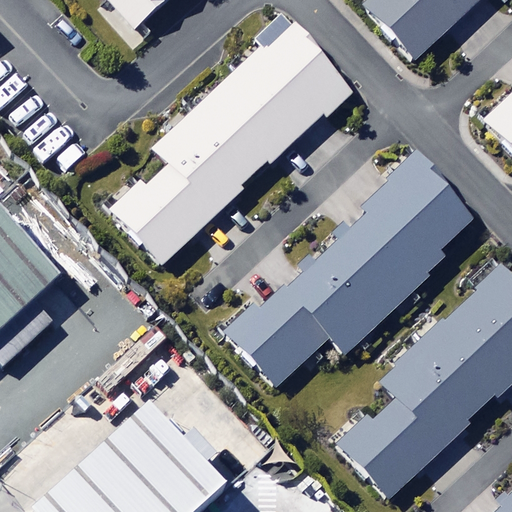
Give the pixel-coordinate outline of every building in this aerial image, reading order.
[(99,0),(129,33),(166,0),(99,0)] [(478,0),(367,0),(357,9),(406,64),(478,0)] [(348,97),(276,19),(252,42),(259,49),(147,154),(162,170),(140,190),(135,184),(103,214),(155,270),(319,118),(322,121),(348,97)] [(511,64),(498,78),(508,88),(472,126),(511,165),(511,64)] [(467,223),(408,161),(378,190),(382,195),(261,311),(255,305),(219,338),(270,392),(323,342),(339,359),(439,263),(433,256),(467,223)] [(0,317),(44,278),(0,228),(0,317)] [(415,342),(484,416),(511,391),(511,282),(498,267),(415,342)] [(484,416),(415,342),(368,385),(384,402),(331,450),(384,507),(484,416)] [(49,441),(62,457),(144,391),(131,375),(49,441)] [(225,511),(233,505),(156,419),(51,511),(225,511)] [(511,511),(511,484),(492,502),(500,511),(498,511),(511,511)]
